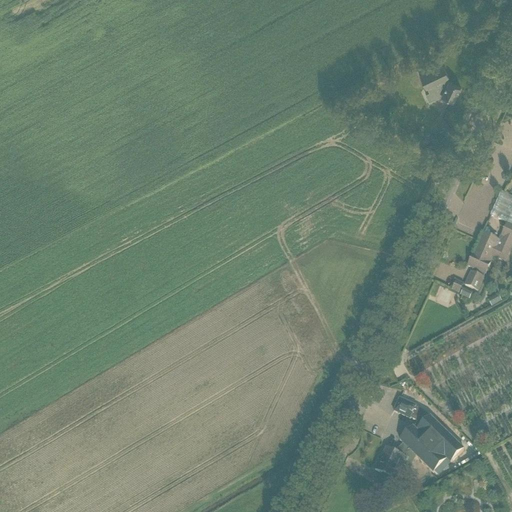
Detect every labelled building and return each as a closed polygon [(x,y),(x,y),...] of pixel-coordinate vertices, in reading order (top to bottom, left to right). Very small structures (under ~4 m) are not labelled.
[(447,78),(449,78),(443,66),(431,71),(431,70),(420,75),(426,89),(429,87),(435,99),(442,95),(454,101),(461,87),(447,81),(448,80),(447,78)] [(379,112),(386,100),(370,90),(363,103),(379,112)] [(473,269),(465,286),(474,290),(478,292),(484,279),(483,279),(485,276),(486,276),(492,264),(491,263),(493,258),(505,263),(511,248),(511,197),(502,193),(491,217),(507,224),(499,242),(484,235),(480,243),(481,243),(475,257),(473,256),(468,267),(473,269)] [(464,291),(461,297),(469,301),(472,294),(464,291)] [(499,296),(494,299),(498,305),(502,303),(499,296)] [(394,412),(410,420),(410,419),(415,421),(421,427),(416,432),(413,428),(400,441),(433,474),(447,461),(451,464),(464,451),(430,418),(422,411),(416,408),(416,407),(400,400),(394,412)] [(378,464),(375,471),(384,475),(395,480),(405,458),(387,449),(380,465),(378,464)]
